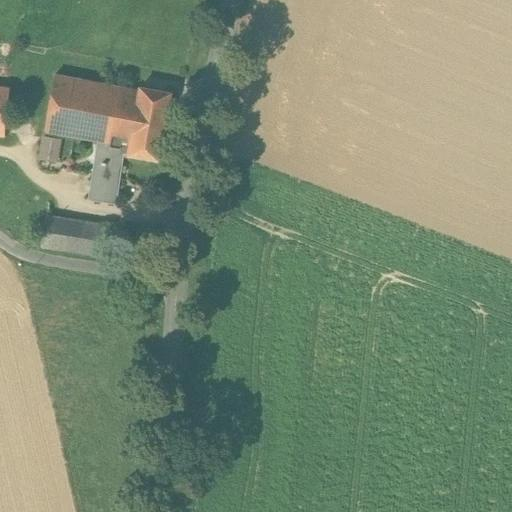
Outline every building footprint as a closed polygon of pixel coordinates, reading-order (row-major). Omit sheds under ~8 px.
[(136,94),(54,82),(46,135),(99,143),(126,147),(131,148),(129,156),(158,161),(167,96),(137,91),(136,94)] [(0,138),(1,138),(4,108),(17,109),(18,90),(0,88),(0,138)] [(61,140),(43,136),(39,159),(58,162),(61,140)] [(126,147),(99,143),(97,154),(124,158),(126,147)] [(124,158),(97,154),(90,201),(117,205),(124,158)] [(114,225),(49,213),(43,243),(109,256),(114,225)]
